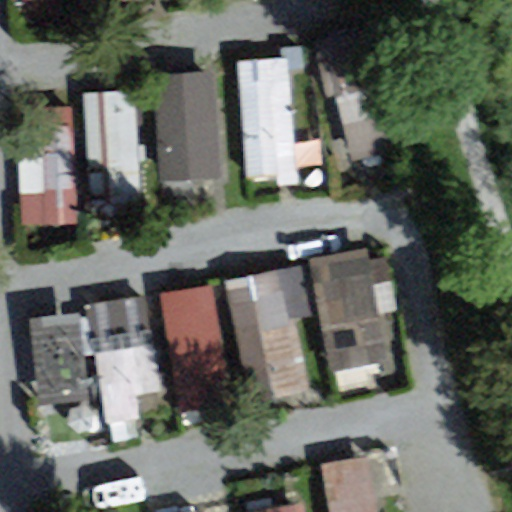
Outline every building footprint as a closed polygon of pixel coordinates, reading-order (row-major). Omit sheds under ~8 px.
[(16,0),(17,12),(72,10),(71,0),(16,0)] [(296,178),(293,53),(242,54),(246,179),(296,178)] [(162,175),(223,173),(220,67),(158,69),(162,175)] [(136,86),(82,87),(83,108),(21,110),(25,224),(81,223),(80,197),(139,196),(136,86)] [(369,249),(158,285),(180,408),(240,398),(311,386),(300,318),(321,315),(329,364),(387,355),(369,249)] [(136,389),(160,385),(147,294),(28,312),(47,439),(105,431),(106,434),(142,428),(136,389)] [(331,511),(383,511),(377,450),(326,455),(331,511)] [(247,511),(305,511),(304,498),(247,505),(247,511)]
